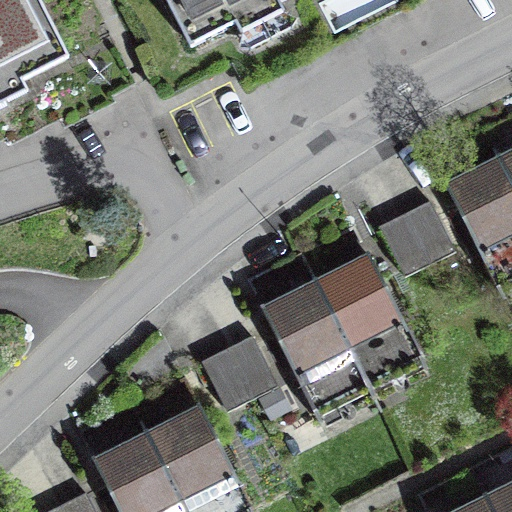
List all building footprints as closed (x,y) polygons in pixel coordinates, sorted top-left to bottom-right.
[(0,0),(0,130),(2,129),(7,138),(56,113),(60,122),(136,83),(110,33),(66,56),(36,0),(0,0)] [(168,0),(173,8),(126,31),(160,98),(231,62),(241,82),(401,2),(399,0),(168,0)] [(511,160),(502,165),(511,185),(511,160)] [(449,192),(498,287),(511,280),(511,185),(502,165),(449,192)] [(430,201),(404,214),(426,258),(452,245),(430,201)] [(404,214),(379,227),(401,271),(426,258),(404,214)] [(372,262),(319,289),(367,384),(420,358),(372,262)] [(266,315),(314,411),(367,384),(319,289),(266,315)] [(252,335),(227,348),(249,392),(274,380),(252,335)] [(227,348),(201,361),(223,405),(249,392),(227,348)] [(204,414),(150,441),(186,511),(248,511),(253,510),(204,414)] [(98,467),(121,511),(186,511),(150,441),(98,467)] [(511,511),(511,491),(489,504),(493,511),(511,511)] [(96,511),(86,492),(61,505),(63,511),(96,511)]
